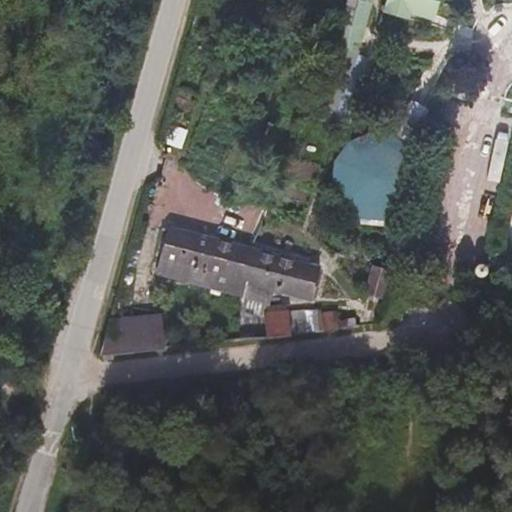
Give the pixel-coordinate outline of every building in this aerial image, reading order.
[(361,24),(367,0),(346,0),(342,19),(361,24)] [(410,11),(433,17),(437,0),(386,0),(384,10),(408,17),(410,11)] [(410,107),(391,135),(408,148),(427,118),(410,107)] [(391,135),(372,131),(353,136),(337,149),(329,167),(330,186),(338,204),(354,216),(373,220),(393,216),(408,203),(417,185),(417,166),(408,148),(391,135)] [(241,293),(244,280),(252,251),(168,230),(157,271),(241,293)] [(252,251),(244,280),(312,296),(318,268),(317,268),(252,251)] [(388,269),(371,264),(365,290),(381,296),(388,269)] [(265,338),(286,336),(285,310),(262,313),(265,338)] [(322,331),(338,328),(335,312),(321,313),(322,331)] [(97,355),(152,349),(148,325),(105,329),(97,355)]
